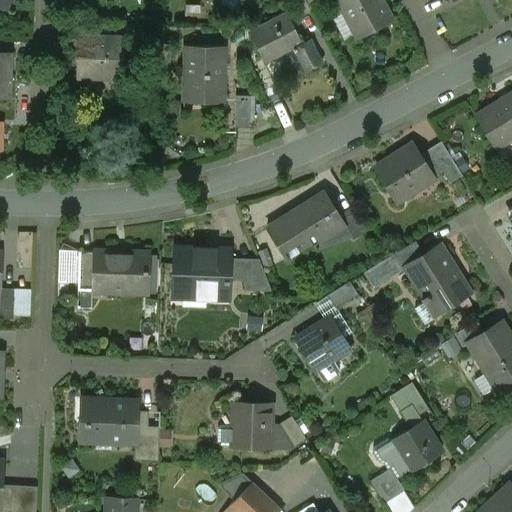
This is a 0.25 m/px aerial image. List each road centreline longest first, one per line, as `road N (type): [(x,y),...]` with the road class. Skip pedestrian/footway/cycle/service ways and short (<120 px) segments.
road 1 (residential): [(511,44),(256,172),(136,201),(41,205)]
road 2 (residential): [(41,205),(40,367),(259,372)]
road 3 (residential): [(46,0),(41,205)]
